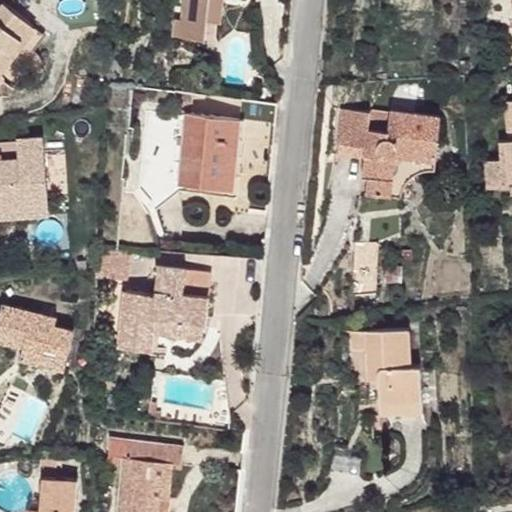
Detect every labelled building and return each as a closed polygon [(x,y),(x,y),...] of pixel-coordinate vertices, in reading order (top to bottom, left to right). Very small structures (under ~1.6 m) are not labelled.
[(175,19),(173,36),(205,40),(208,21),(210,0),(183,0),(181,20),(175,19)] [(220,23),(222,0),(210,0),(208,21),(220,23)] [(360,0),(360,8),(380,9),(380,0),(360,0)] [(3,2),(0,5),(0,78),(13,88),(29,69),(24,65),(36,49),(26,42),(36,29),(3,2)] [(36,49),(45,36),(36,29),(26,42),(36,49)] [(177,92),(175,113),(187,114),(191,114),(193,94),(177,92)] [(511,187),(511,196),(511,195),(511,100),(506,101),(509,140),(501,140),(502,158),(487,159),(488,188),(511,187)] [(369,176),(367,195),(400,198),(403,188),(409,180),(415,175),(426,170),(435,170),(441,116),(390,111),(390,114),(343,109),(339,144),(366,146),(365,156),(363,176),(369,176)] [(187,114),(180,184),(227,188),(234,119),(191,114),(187,114)] [(232,189),(239,119),(234,119),(227,188),(232,189)] [(0,159),(0,206),(49,203),(44,136),(17,138),(19,158),(0,159)] [(335,153),(334,161),(340,162),(341,154),(365,156),(366,146),(339,144),(338,153),(335,153)] [(148,198),(164,208),(177,188),(178,173),(151,171),(148,198)] [(0,218),(49,215),(49,203),(0,206),(0,218)] [(376,241),(352,242),(353,291),(376,291),(376,241)] [(96,247),(96,277),(127,280),(130,249),(96,247)] [(126,290),(120,346),(152,350),(154,331),(155,316),(165,317),(164,326),(182,328),(183,319),(205,322),(211,271),(158,265),(155,293),(126,290)] [(401,283),(402,267),(386,266),(385,282),(401,283)] [(2,303),(0,313),(0,339),(23,345),(20,358),(66,368),(76,328),(56,324),(58,316),(2,303)] [(155,316),(154,331),(204,338),(205,322),(183,319),(182,328),(164,326),(165,317),(155,316)] [(378,387),(379,402),(421,401),(419,365),(410,365),(409,328),(352,330),(353,350),(368,349),(369,380),(371,380),(378,380),(378,387)] [(150,401),(148,419),(159,421),(160,413),(157,413),(158,403),(150,401)] [(422,413),(421,401),(379,402),(379,415),(422,413)] [(123,462),(118,511),(157,511),(159,497),(170,498),(172,465),(182,467),(184,446),(110,439),(108,461),(123,462)] [(57,459),(44,458),(42,477),(56,477),(57,459)] [(76,511),(79,479),(56,477),(42,477),(39,511),(76,511)] [(459,490),(456,478),(444,480),(446,493),(459,490)] [(168,511),(170,498),(159,497),(157,511),(168,511)]
